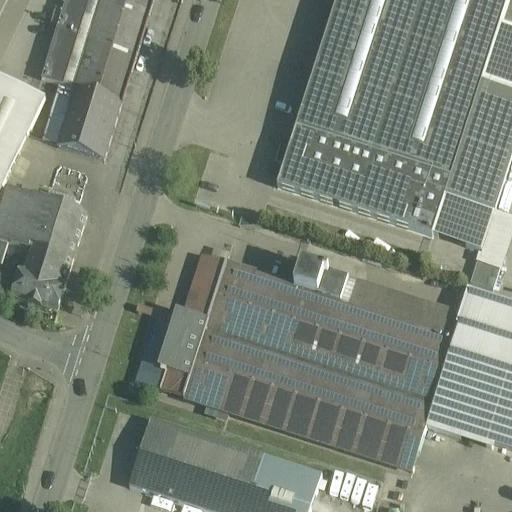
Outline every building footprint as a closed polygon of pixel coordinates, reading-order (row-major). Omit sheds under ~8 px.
[(103,0),(57,149),(104,163),(154,0),(103,0)] [(509,0),(338,0),(277,189),(432,239),(445,200),(482,85),(501,27),(509,0)] [(482,85),(511,94),(511,30),(501,27),(482,85)] [(46,101),(0,78),(0,195),(2,192),(46,101)] [(511,160),(511,94),(482,85),(445,200),(494,216),(511,160)] [(46,204),(8,193),(7,193),(2,192),(0,195),(0,244),(8,247),(29,253),(22,274),(13,301),(57,315),(66,288),(65,287),(87,218),(45,205),(46,204)] [(46,203),(70,210),(73,200),(50,192),(46,203)] [(494,216),(445,200),(432,239),(482,254),(494,216)] [(0,266),(2,267),(8,247),(0,244),(0,266)] [(182,325),(160,393),(183,400),(226,267),(203,259),(182,325)] [(501,270),(478,262),(471,285),(493,292),(501,270)] [(295,289),(226,267),(183,400),(413,473),(427,429),(456,340),(455,340),(351,307),(358,284),(302,266),(295,289)] [(511,309),(476,298),(466,330),(458,328),(455,340),(456,340),(427,429),(492,450),(493,446),(511,451),(511,309)] [(182,325),(159,318),(137,385),(160,393),(182,325)] [(310,511),(322,478),(151,423),(129,489),(199,511),(310,511)]
